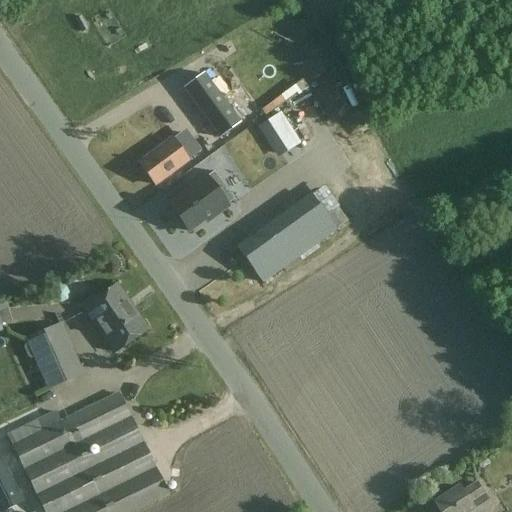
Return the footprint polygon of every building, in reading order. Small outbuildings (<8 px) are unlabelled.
[(204,74),(183,89),(218,138),(239,124),(204,74)] [(272,148),(277,156),(298,142),(293,135),(272,148)] [(172,193),(181,187),(170,171),(186,161),(171,139),(138,162),(152,184),(161,178),(172,193)] [(355,158),(314,182),(327,205),(369,180),(355,158)] [(211,175),(169,203),(189,236),(231,211),(211,175)] [(312,194),(237,249),(261,283),(336,228),(312,194)] [(83,309),(113,352),(145,330),(116,287),(83,309)] [(0,332),(2,332),(0,325),(11,322),(6,305),(0,306),(0,332)] [(25,340),(48,389),(81,374),(58,325),(25,340)] [(6,436),(42,511),(136,511),(169,496),(118,393),(61,420),(56,411),(6,436)] [(0,462),(0,511),(19,502),(8,478),(10,477),(6,470),(4,471),(0,462)] [(462,488),(437,503),(442,511),(477,511),(473,504),(486,495),(478,483),(465,492),(462,488)]
